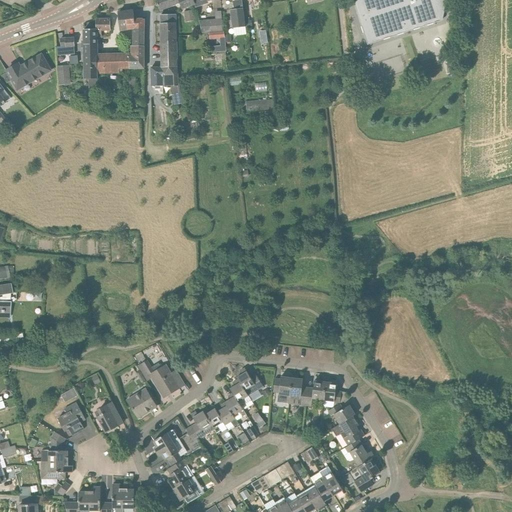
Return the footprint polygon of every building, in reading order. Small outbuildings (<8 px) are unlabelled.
[(194,5),(192,0),(155,0),(161,12),(176,6),(178,11),(182,10),(194,5)] [(243,8),(241,0),(237,0),(235,1),(233,1),(233,2),(234,9),(243,8)] [(352,0),(367,44),(441,20),(446,0),(352,0)] [(243,8),(234,9),(230,10),(232,28),(246,27),(243,8)] [(129,20),(134,19),(134,10),(118,12),(121,30),(128,29),(128,20),(129,20)] [(195,17),(194,10),(184,12),(185,18),(195,17)] [(101,38),(101,29),(110,29),(110,19),(96,20),(96,29),(97,29),(97,38),(101,38)] [(129,20),(128,29),(132,29),(144,28),(144,19),(134,19),(129,20)] [(203,33),(211,32),(224,31),(222,19),(199,21),(203,33)] [(162,43),(177,43),(176,22),(161,23),(162,43)] [(144,28),(132,29),(132,46),(144,46),(144,28)] [(84,46),(97,45),(97,38),(97,29),(96,29),(84,29),(84,40),(84,46)] [(210,39),(220,38),(225,37),(225,35),(224,31),(211,33),(209,33),(210,39)] [(268,43),(266,31),(260,31),(262,44),(268,43)] [(61,46),(74,46),(74,38),(66,38),(60,39),(61,46)] [(162,52),(177,52),(177,43),(162,43),(162,52)] [(84,54),(97,54),(97,45),(84,46),(84,54)] [(56,47),(57,55),(75,54),(74,46),(60,46),(56,47)] [(129,67),(134,67),(144,68),(144,46),(132,46),(131,46),(131,54),(128,54),(128,55),(129,67)] [(97,72),(97,54),(84,54),(84,79),(89,79),(97,79),(97,72)] [(121,68),(129,67),(128,55),(128,54),(97,54),(97,72),(121,72),(121,68)] [(42,55),(30,62),(39,77),(51,70),(42,55)] [(447,55),(447,73),(455,73),(455,55),(447,55)] [(163,67),(178,67),(178,58),(162,59),(163,67)] [(6,71),(17,90),(39,77),(30,62),(20,67),(18,64),(6,71)] [(69,65),(61,66),(57,67),(58,80),(70,80),(69,65)] [(151,86),(163,86),(163,67),(151,68),(151,86)] [(163,86),(170,86),(172,94),(180,93),(179,86),(178,67),(163,67),(163,86)] [(89,79),(89,80),(89,89),(97,89),(97,79),(89,79)] [(0,83),(0,109),(12,100),(0,83)] [(259,113),(274,111),(273,99),(267,99),(246,102),(248,114),(259,113)] [(184,128),(186,136),(193,134),(191,127),(184,128)] [(8,267),(8,266),(0,267),(0,279),(10,278),(8,271),(8,267)] [(0,311),(10,312),(10,301),(9,301),(9,293),(12,293),(11,284),(0,285),(0,311)] [(175,371),(172,373),(167,363),(154,372),(148,359),(138,365),(148,382),(152,379),(164,397),(184,385),(175,371)] [(264,387),(261,382),(256,374),(250,377),(245,368),(240,371),(242,374),(238,377),(249,395),(264,387)] [(146,381),(140,372),(137,374),(143,383),(146,381)] [(101,382),(97,374),(91,377),(92,378),(95,385),(101,382)] [(289,403),(292,378),(281,376),(280,379),(275,379),(273,388),(273,393),(278,393),(278,395),(279,395),(278,401),(289,403)] [(249,396),(249,395),(238,377),(236,378),(238,380),(233,382),(235,386),(230,389),(232,393),(242,407),(251,401),(249,396)] [(304,406),(307,388),(302,387),(303,379),(292,378),(289,403),(289,404),(304,406)] [(323,401),(326,382),(314,381),(313,388),(307,388),(304,406),(312,407),(312,399),(323,401)] [(327,411),(340,403),(341,392),(336,391),(337,383),(326,382),(323,401),(335,402),(335,406),(327,411)] [(65,403),(78,396),(74,389),(61,395),(65,403)] [(154,403),(149,394),(145,389),(126,400),(132,409),(138,418),(151,410),(148,407),(154,403)] [(271,395),(268,389),(262,392),(265,398),(271,395)] [(246,414),(242,407),(232,393),(228,396),(230,399),(225,402),(234,416),(239,412),(242,417),(246,414)] [(80,422),(85,419),(76,402),(64,409),(66,413),(57,418),(64,430),(68,428),(73,437),(78,434),(78,432),(84,429),(80,422)] [(120,417),(115,409),(112,402),(98,410),(101,414),(97,417),(105,432),(117,426),(114,421),(120,417)] [(236,419),(234,416),(225,402),(220,405),(222,409),(217,412),(215,409),(223,423),(225,426),(231,422),(234,427),(239,424),(236,419)] [(339,424),(353,416),(355,415),(349,405),(343,409),(340,404),(340,403),(327,411),(331,416),(333,415),(339,424)] [(223,423),(215,409),(210,412),(208,409),(203,411),(214,430),(216,433),(221,430),(218,426),(223,423)] [(205,436),(214,430),(203,411),(198,415),(196,411),(191,414),(196,423),(192,426),(199,439),(205,436)] [(347,446),(361,438),(358,432),(359,431),(356,427),(358,425),(353,416),(339,424),(339,425),(332,429),(336,436),(341,434),(347,446)] [(266,424),(262,418),(256,422),(260,428),(266,424)] [(185,429),(193,443),(199,439),(192,426),(185,429)] [(254,427),(247,431),(253,440),(260,436),(254,427)] [(173,442),(173,443),(179,440),(173,429),(153,441),(157,447),(154,448),(156,452),(173,442)] [(57,441),(56,448),(63,448),(63,445),(66,439),(54,432),(51,438),(57,441)] [(249,440),(244,433),(237,437),(242,445),(249,440)] [(357,468),(372,459),(371,459),(374,457),(370,451),(367,454),(358,440),(361,438),(347,446),(344,448),(347,453),(350,452),(354,459),(350,462),(347,461),(346,467),(349,468),(351,467),(353,471),(357,468)] [(0,450),(0,451),(15,447),(14,446),(9,447),(8,441),(0,443),(0,450)] [(179,452),(173,443),(173,442),(156,452),(159,457),(162,455),(165,460),(167,459),(172,467),(182,460),(177,453),(179,452)] [(233,451),(228,442),(224,445),(229,453),(233,451)] [(0,469),(6,467),(2,458),(17,453),(15,447),(0,451),(2,455),(0,455),(0,469)] [(313,461),(318,458),(312,447),(307,450),(313,461)] [(63,451),(63,448),(56,448),(56,451),(41,451),(41,463),(68,462),(68,451),(63,451)] [(207,454),(204,449),(198,452),(201,457),(207,454)] [(307,465),(313,461),(307,450),(301,454),(307,465)] [(189,479),(188,478),(194,475),(188,465),(190,463),(187,457),(182,460),(172,467),(167,469),(173,478),(168,480),(173,488),(189,479)] [(355,482),(356,484),(361,492),(373,485),(370,479),(373,477),(380,472),(372,459),(357,468),(362,477),(355,482)] [(68,472),(68,462),(41,463),(41,479),(62,479),(62,472),(68,472)] [(288,477),(294,473),(288,462),(282,465),(288,477)] [(302,469),(299,463),(294,466),(297,472),(302,469)] [(282,480),(288,477),(282,465),(275,469),(282,480)] [(215,486),(221,482),(211,466),(205,470),(215,486)] [(276,484),(282,480),(275,469),(269,473),(276,484)] [(271,487),(276,484),(269,473),(264,476),(271,487)] [(323,478),(334,495),(343,490),(332,473),(323,478)] [(265,491),(271,487),(264,476),(258,480),(265,491)] [(325,501),(334,495),(323,478),(314,484),(315,485),(317,488),(325,501)] [(189,479),(173,488),(181,501),(185,499),(187,503),(186,504),(186,505),(200,496),(200,495),(198,496),(196,492),(189,479)] [(258,495),(265,491),(258,480),(251,484),(258,495)] [(55,496),(61,496),(62,497),(64,494),(70,486),(65,482),(59,490),(58,492),(54,490),(55,496)] [(324,501),(325,501),(317,488),(315,485),(305,491),(317,511),(327,506),(324,501)] [(123,508),(123,489),(113,489),(113,503),(106,503),(106,511),(123,511),(123,508)] [(134,511),(140,511),(141,500),(134,500),(134,489),(123,489),(123,508),(134,508),(134,511)] [(242,498),(243,500),(250,496),(249,494),(246,489),(239,493),(242,498)] [(89,511),(89,492),(79,492),(79,502),(64,502),(66,511),(89,511)] [(106,511),(106,503),(100,503),(100,492),(89,492),(89,511),(100,511),(99,511),(106,511)] [(305,511),(316,511),(317,511),(307,494),(298,499),(305,511)] [(231,510),(236,507),(230,497),(225,500),(231,510)] [(286,501),(284,498),(275,503),(280,511),(292,511),(288,505),(286,501)] [(305,511),(298,499),(288,505),(292,511),(305,511)] [(224,511),(227,511),(231,510),(225,500),(219,503),(224,511)] [(268,511),(280,511),(275,503),(273,500),(265,506),(268,511)] [(38,511),(38,503),(18,505),(18,511),(38,511)] [(215,505),(219,511),(222,511),(224,511),(219,503),(215,505)]
